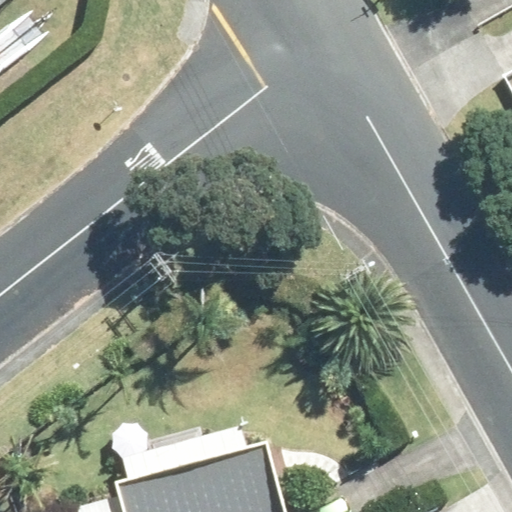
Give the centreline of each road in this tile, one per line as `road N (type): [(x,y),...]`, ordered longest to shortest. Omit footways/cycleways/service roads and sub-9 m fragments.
road 1 (tertiary): [(323,39),(0,288)]
road 2 (tertiary): [(511,373),(323,39)]
